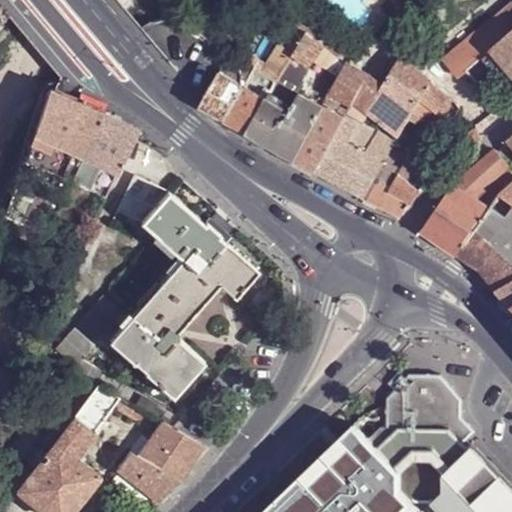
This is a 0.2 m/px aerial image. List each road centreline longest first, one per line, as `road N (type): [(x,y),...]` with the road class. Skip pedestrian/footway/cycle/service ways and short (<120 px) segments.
road 1 (tertiary): [(242,174),(147,101),(58,0)]
road 2 (tertiary): [(254,448),(376,336),(402,297)]
road 3 (tertiary): [(331,264),(298,365),(254,448)]
road 4 (residential): [(511,122),(391,245)]
road 5 (tertiary): [(391,245),(242,174)]
road 6 (tertiary): [(498,335),(447,280),(391,245)]
road 7 (tertiary): [(242,174),(331,264)]
